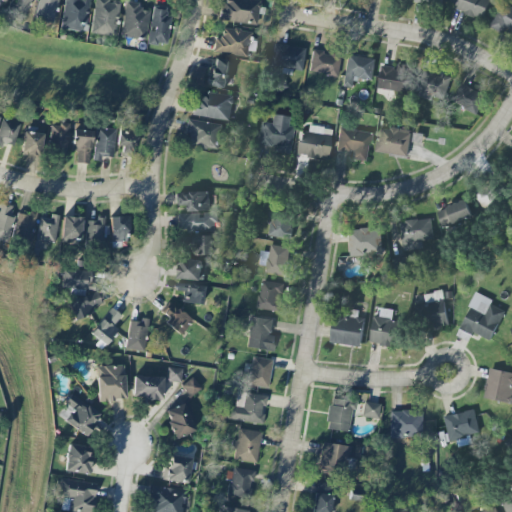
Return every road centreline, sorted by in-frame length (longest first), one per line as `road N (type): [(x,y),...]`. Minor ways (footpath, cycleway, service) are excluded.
road 1 (residential): [(329,192),(279,511)]
road 2 (residential): [(137,276),(154,248),(161,141),(201,0)]
road 3 (residential): [(511,99),(458,166),(412,186),(357,195),(268,184)]
road 4 (residential): [(511,77),(445,40),(292,16)]
road 5 (residential): [(159,183),(92,192),(0,179)]
road 6 (residential): [(301,370),(360,379),(451,373)]
